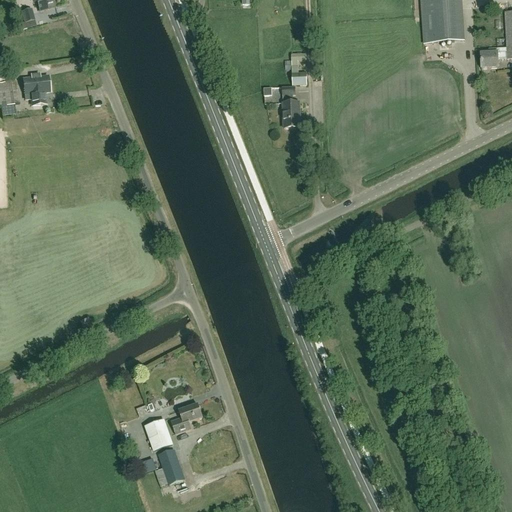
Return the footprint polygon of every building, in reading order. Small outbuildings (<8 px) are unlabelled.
[(31,0),(32,4),(37,3),(39,13),(55,8),(52,0),(31,0)] [(420,0),(424,46),(465,43),(461,0),(420,0)] [(23,25),(34,23),(32,10),(21,13),(23,25)] [(507,61),(511,61),(511,13),(506,14),(507,50),(489,51),(489,54),(481,54),(481,70),(498,70),(498,61),(507,61)] [(291,56),(292,67),(292,74),(298,74),(298,67),(298,63),(306,63),(306,56),(291,56)] [(16,83),(9,84),(8,73),(0,74),(0,107),(3,108),(5,116),(10,116),(9,107),(20,105),(16,83)] [(293,75),(293,87),(307,87),(306,75),(293,75)] [(44,95),(49,94),(47,79),(24,82),(26,101),(32,100),(32,107),(45,106),(44,95)] [(295,89),(293,89),(283,90),(283,105),(284,130),(300,130),(299,104),(293,105),(293,97),(295,97),(295,89)] [(84,329),(92,325),(89,319),(81,323),(84,329)] [(187,425),(202,420),(198,406),(179,413),(181,420),(171,424),(176,437),(191,431),(191,430),(189,431),(187,425)] [(155,456),(173,450),(164,423),(146,429),(155,456)] [(169,487),(185,481),(174,452),(158,458),(169,487)]
